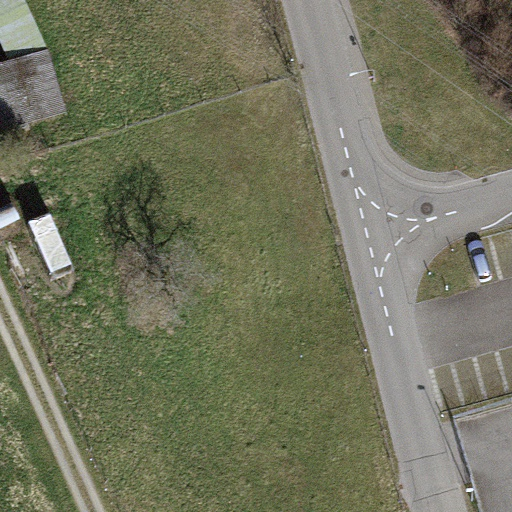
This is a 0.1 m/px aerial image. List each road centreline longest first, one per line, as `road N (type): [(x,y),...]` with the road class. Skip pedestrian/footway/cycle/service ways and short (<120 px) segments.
road 1 (unclassified): [(447,511),(382,228)]
road 2 (residential): [(382,228),(315,0)]
road 3 (track): [(97,511),(0,297)]
road 4 (residential): [(511,202),(382,228)]
